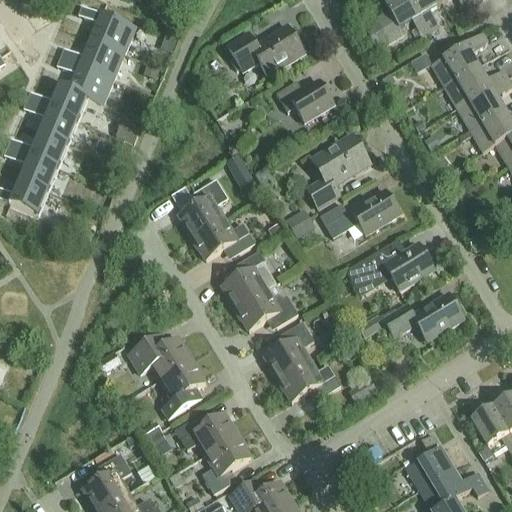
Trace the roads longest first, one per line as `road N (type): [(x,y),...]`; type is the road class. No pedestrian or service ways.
road 1 (residential): [(511,337),(340,50),(322,2)]
road 2 (residential): [(306,464),(275,439),(180,283),(145,248)]
road 3 (residential): [(306,464),(511,339)]
